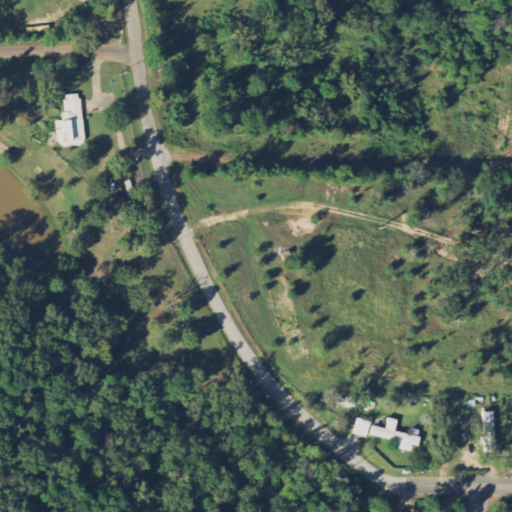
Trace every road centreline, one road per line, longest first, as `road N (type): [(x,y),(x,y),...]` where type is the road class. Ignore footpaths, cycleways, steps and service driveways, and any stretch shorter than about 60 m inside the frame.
road 1 (residential): [(511,486),(407,486),(375,475),(264,375),(208,286)]
road 2 (residential): [(208,286),(158,159),(131,0)]
road 3 (residential): [(136,51),(0,54)]
